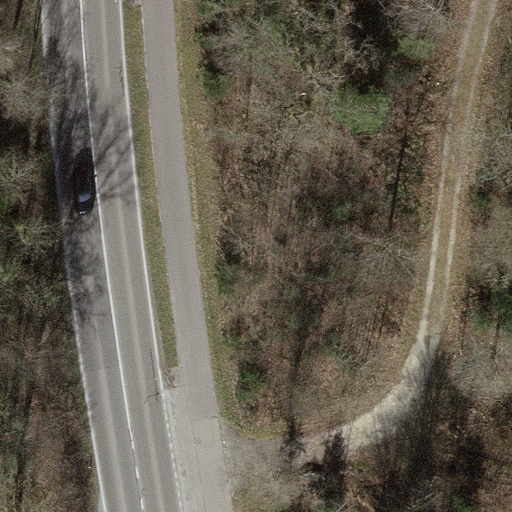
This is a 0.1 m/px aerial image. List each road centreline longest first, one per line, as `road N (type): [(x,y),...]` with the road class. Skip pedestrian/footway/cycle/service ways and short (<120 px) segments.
road 1 (track): [(141,467),(368,444),(394,414),(419,374),(468,51),(488,0)]
road 2 (primary): [(86,0),(113,286),(147,511)]
road 3 (track): [(368,444),(511,453)]
